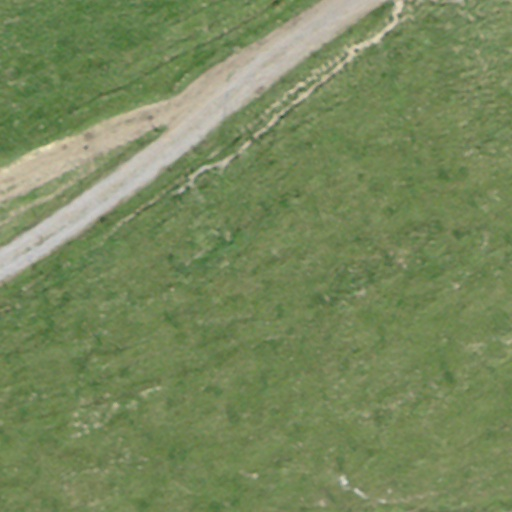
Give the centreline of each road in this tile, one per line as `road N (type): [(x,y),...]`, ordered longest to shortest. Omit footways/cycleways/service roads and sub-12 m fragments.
road 1 (track): [(0,266),(259,83)]
road 2 (track): [(259,83),(361,0)]
